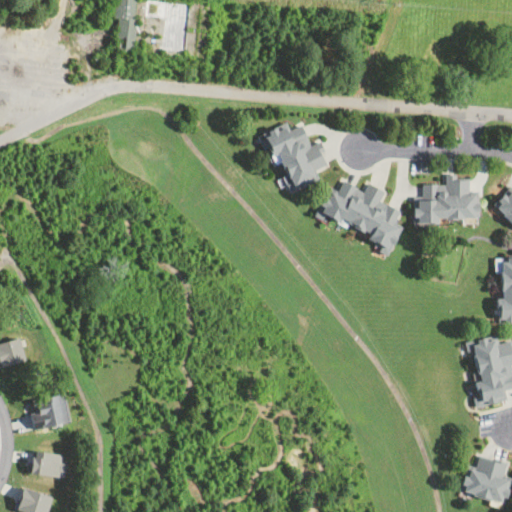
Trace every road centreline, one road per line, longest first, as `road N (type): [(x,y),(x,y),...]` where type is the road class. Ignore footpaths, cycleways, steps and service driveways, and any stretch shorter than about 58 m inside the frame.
road 1 (residential): [(511,116),(124,85),(0,140),(9,449),(0,479)]
road 2 (residential): [(510,427),(499,152),(471,150),(471,114)]
